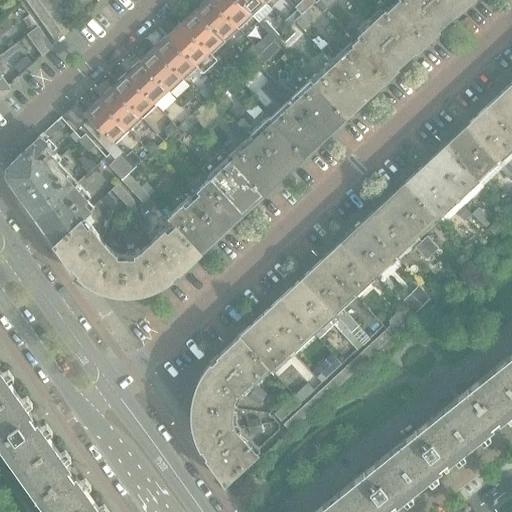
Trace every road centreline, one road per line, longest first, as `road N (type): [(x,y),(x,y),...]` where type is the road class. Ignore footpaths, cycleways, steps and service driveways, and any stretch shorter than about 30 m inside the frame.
road 1 (residential): [(113,382),(511,20)]
road 2 (residential): [(0,142),(155,0)]
road 3 (tertiary): [(204,511),(113,382)]
road 4 (tertiary): [(113,382),(22,257)]
road 5 (tertiary): [(0,280),(86,407)]
road 6 (tertiary): [(86,407),(159,511)]
